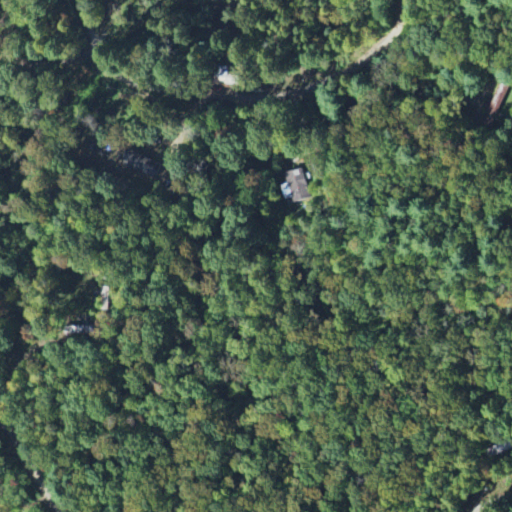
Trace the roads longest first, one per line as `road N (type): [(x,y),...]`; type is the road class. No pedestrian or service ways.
road 1 (residential): [(511,493),(472,511),(48,493),(0,420)]
road 2 (residential): [(79,0),(105,59),(139,85),(255,100),(311,95),(363,71),(391,41),(401,0)]
